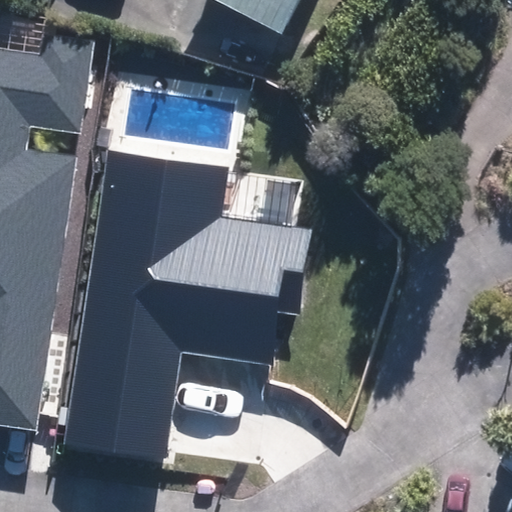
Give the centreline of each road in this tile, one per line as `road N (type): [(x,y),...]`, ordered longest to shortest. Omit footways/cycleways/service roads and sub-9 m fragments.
road 1 (residential): [(385,457),(446,282),(496,239),(511,236)]
road 2 (residential): [(511,388),(385,457)]
